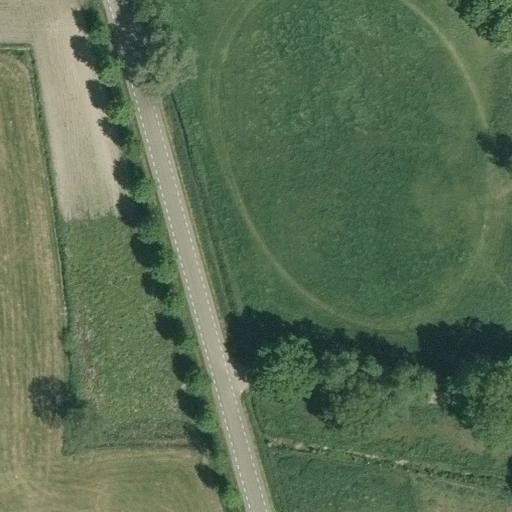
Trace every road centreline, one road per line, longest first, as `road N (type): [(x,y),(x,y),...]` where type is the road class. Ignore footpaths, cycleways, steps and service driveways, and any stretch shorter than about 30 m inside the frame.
road 1 (secondary): [(257,511),(114,0)]
road 2 (unknown): [(218,373),(333,379),(511,410)]
